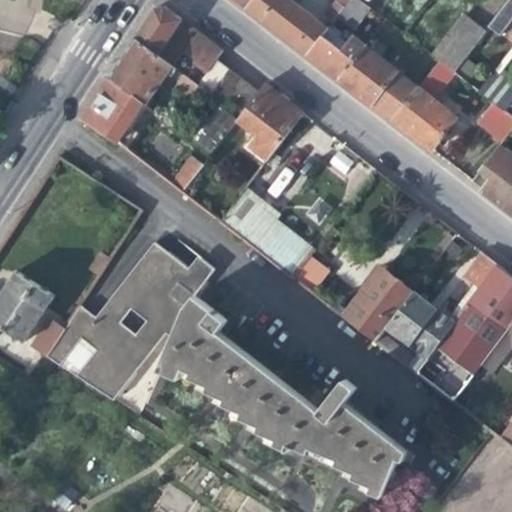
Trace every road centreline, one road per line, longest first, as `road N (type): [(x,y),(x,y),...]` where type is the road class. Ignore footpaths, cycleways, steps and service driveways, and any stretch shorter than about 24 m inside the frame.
road 1 (residential): [(511,245),(195,0)]
road 2 (secondary): [(0,189),(121,0)]
